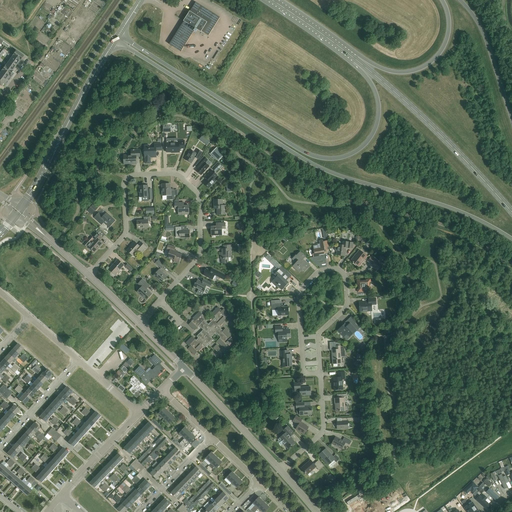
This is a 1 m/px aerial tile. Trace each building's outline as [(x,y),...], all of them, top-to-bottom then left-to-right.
[(99,14),(104,8),(92,0),(88,0),(86,3),(85,3),(82,8),(83,9),(79,15),(84,18),(90,11),(87,8),(89,6),(99,14)] [(193,7),(190,11),(201,17),(206,8),(196,2),(193,7)] [(206,8),(201,17),(190,11),(169,44),(181,52),(194,31),(196,32),(198,30),(201,32),(201,31),(208,36),(220,16),(206,8)] [(236,17),(233,21),(237,24),(239,25),(242,20),(236,17)] [(62,39),(69,43),(73,37),(69,35),(68,37),(65,35),(62,39)] [(60,39),(57,43),(71,51),(74,47),(60,39)] [(13,56),(19,61),(23,56),(16,51),(12,55),(13,56)] [(64,61),(67,55),(61,52),(58,58),(64,61)] [(13,56),(9,61),(15,66),(17,63),(18,63),(19,61),(13,56)] [(5,66),(12,71),(14,68),(15,66),(9,61),(5,66)] [(2,71),(9,76),(8,76),(8,75),(9,76),(12,71),(5,66),(2,70),(2,71)] [(45,71),(52,75),(55,71),(48,67),(45,71)] [(2,71),(0,73),(0,77),(5,81),(7,78),(9,76),(2,71)] [(185,149),(184,141),(177,141),(177,143),(166,143),(166,152),(174,152),(174,153),(179,153),(179,149),(185,149)] [(161,150),(161,144),(154,144),(154,149),(149,149),(149,146),(144,146),(144,158),(145,158),(145,164),(150,164),(150,158),(156,157),(156,151),(161,150)] [(216,148),(213,151),(217,155),(214,158),(218,161),(224,155),(220,152),(216,148)] [(140,157),(139,150),(131,150),(131,155),(123,156),(124,164),(131,164),(136,164),(136,157),(140,157)] [(202,153),(198,150),(196,153),(190,150),(184,160),(191,164),(195,157),(198,159),(202,153)] [(211,163),(207,160),(204,157),(195,166),(198,168),(196,171),(201,176),(209,166),(211,163)] [(217,176),(215,174),(212,171),(205,178),(207,180),(204,183),(209,188),(216,181),(214,179),(217,176)] [(170,191),(170,185),(162,185),(162,195),(166,195),(166,200),(174,200),(174,191),(170,191)] [(140,197),(148,197),(148,200),(152,200),(152,196),(151,189),(148,190),(148,186),(140,186),(140,196),(140,197)] [(223,205),(223,199),(213,200),(213,209),(216,209),(217,215),(226,215),(226,205),(223,205)] [(182,206),(182,203),(174,203),(174,209),(178,209),(178,215),(189,215),(189,206),(182,206)] [(115,221),(106,213),(102,217),(98,213),(94,218),(101,225),(103,222),(109,227),(115,221)] [(150,221),(150,217),(144,217),(144,220),(137,221),(137,229),(148,228),(148,221),(150,221)] [(225,229),(225,223),(215,223),(216,227),(211,227),(211,236),(222,235),(221,229),(225,229)] [(181,231),(180,227),(175,227),(176,235),(179,235),(180,238),(189,237),(189,230),(181,231)] [(104,234),(99,229),(96,232),(97,233),(93,238),(92,237),(88,242),(84,245),(87,248),(88,247),(94,253),(103,243),(99,240),(102,237),(101,237),(104,234)] [(323,242),(323,240),(318,241),(318,244),(320,244),(321,248),(313,249),(314,254),(313,254),(313,257),(319,256),(319,255),(325,254),(324,251),(327,250),(327,247),(328,247),(327,241),(323,242)] [(350,242),(343,241),(343,245),(338,245),(338,247),(337,247),(336,248),(335,248),(335,249),(335,250),(335,251),(336,252),(337,252),(337,255),(344,256),(346,248),(349,248),(350,242)] [(138,245),(134,242),(131,245),(127,251),(132,256),(138,250),(140,253),(146,247),(140,242),(138,245)] [(175,248),(168,245),(167,250),(170,251),(167,258),(171,259),(172,258),(174,259),(173,262),(178,263),(181,255),(174,252),(175,248)] [(232,249),(232,245),(223,246),(223,249),(222,249),(222,253),(220,253),(220,259),(221,259),(221,263),(228,263),(228,258),(231,257),(230,249),(232,249)] [(367,256),(359,250),(356,254),(356,255),(351,261),(353,263),(354,263),(359,267),(365,259),(368,261),(367,261),(373,266),(372,267),(377,271),(382,265),(371,256),(369,259),(367,257),(367,256)] [(305,257),(300,252),(296,257),(295,256),(292,259),(296,263),(293,266),(299,272),(301,269),(304,272),(309,266),(302,259),(305,257)] [(18,285),(38,262),(31,255),(27,259),(25,258),(8,276),(18,285)] [(165,265),(158,259),(155,263),(161,269),(165,265)] [(124,265),(118,260),(109,269),(115,275),(124,265)] [(287,272),(282,267),(281,268),(275,274),(277,276),(272,282),(271,283),(275,287),(276,286),(277,285),(281,290),(288,283),(286,281),(291,275),(287,272)] [(214,275),(224,280),(226,276),(212,268),(210,271),(206,269),(203,275),(212,280),(214,275)] [(167,277),(159,270),(154,276),(161,283),(167,277)] [(259,270),(255,274),(260,279),(264,275),(259,270)] [(55,275),(53,277),(62,285),(64,283),(55,275)] [(149,286),(142,279),(138,284),(142,288),(137,292),(146,300),(151,294),(146,289),(149,286)] [(210,283),(203,279),(202,282),(197,280),(196,283),(195,283),(193,286),(204,292),(206,288),(205,288),(206,286),(208,287),(210,283)] [(371,282),(370,279),(366,280),(366,281),(360,281),(360,280),(357,280),(357,285),(358,285),(359,289),(357,289),(357,292),(364,292),(364,291),(366,291),(366,292),(371,291),(371,288),(369,288),(369,283),(371,282)] [(43,291),(32,304),(55,324),(59,320),(68,329),(90,304),(82,297),(78,302),(76,300),(63,314),(49,302),(51,299),(43,291)] [(376,304),(375,299),(368,299),(368,302),(359,303),(360,312),(372,311),(371,305),(376,304)] [(0,314),(8,321),(14,314),(0,301),(0,314)] [(278,310),(278,316),(277,316),(277,318),(278,319),(282,319),(282,318),(282,316),(289,315),(288,307),(281,308),(280,304),(271,304),(272,310),(278,310)] [(222,311),(218,307),(211,314),(215,317),(208,324),(202,318),(204,316),(199,312),(192,319),(193,320),(188,325),(195,331),(199,326),(203,330),(196,337),(198,338),(196,340),(192,337),(186,343),(189,347),(188,349),(194,355),(197,352),(196,351),(197,350),(198,352),(203,347),(201,346),(203,344),(206,347),(213,340),(211,337),(214,334),(215,333),(220,338),(216,341),(223,348),(227,344),(228,346),(234,340),(230,336),(231,335),(225,329),(223,331),(218,326),(219,326),(220,326),(226,320),(225,318),(229,315),(223,309),(222,311)] [(349,337),(350,338),(362,327),(355,319),(351,323),(347,327),(345,324),(338,331),(344,337),(347,335),(349,337)] [(95,348),(101,353),(120,329),(110,321),(90,345),(94,349),(95,348)] [(282,330),(282,327),(275,327),(276,333),(278,333),(279,343),(287,342),(286,338),(290,338),(289,330),(282,330)] [(57,363),(63,357),(34,332),(28,339),(34,344),(32,345),(41,352),(42,351),(57,363)] [(43,359),(35,351),(26,343),(24,346),(41,361),(43,359)] [(13,349),(18,354),(23,348),(18,344),(13,349)] [(341,363),(341,357),(345,356),(345,350),(344,350),(344,346),(336,347),(336,350),(331,350),(332,357),(333,364),(338,364),(338,366),(343,366),(343,363),(341,363)] [(98,356),(92,352),(94,349),(90,347),(87,351),(92,354),(90,358),(95,360),(98,356)] [(14,359),(18,354),(13,349),(9,354),(14,359)] [(288,355),(288,351),(281,351),(281,359),(283,358),(283,367),(291,366),(291,360),(291,355),(288,355)] [(9,354),(4,359),(9,364),(14,359),(9,354)] [(152,370),(157,375),(158,376),(165,369),(160,364),(162,362),(155,355),(151,358),(151,357),(148,359),(156,367),(152,370)] [(0,364),(5,369),(9,364),(4,359),(0,363),(0,364)] [(353,364),(359,368),(362,363),(357,359),(353,364)] [(5,369),(0,364),(0,373),(8,380),(10,378),(5,374),(3,376),(0,374),(5,369)] [(36,365),(34,368),(47,379),(51,374),(46,369),(44,372),(36,365)] [(150,382),(157,375),(152,370),(151,370),(147,373),(140,366),(135,372),(142,379),(145,377),(150,382)] [(37,379),(42,384),(47,379),(34,368),(32,370),(40,376),(37,379)] [(345,379),(344,372),(338,372),(338,378),(333,378),(334,390),(342,390),(342,379),(345,379)] [(109,401),(112,399),(83,374),(81,377),(78,375),(74,380),(82,386),(80,388),(83,391),(86,389),(101,402),(99,405),(107,412),(113,404),(109,401)] [(141,383),(134,376),(130,379),(131,380),(129,383),(135,388),(131,392),(137,398),(144,390),(139,386),(141,383)] [(42,384),(37,379),(32,384),(38,389),(42,384)] [(300,388),(300,383),(294,383),(294,390),(299,390),(300,396),(311,395),(310,387),(300,388)] [(28,389),(33,394),(38,389),(32,384),(28,389)] [(80,396),(83,393),(75,386),(73,389),(80,396)] [(62,392),(74,403),(77,401),(72,397),(70,399),(67,396),(72,391),(67,387),(62,392)] [(33,394),(28,389),(23,394),(29,399),(33,394)] [(62,392),(57,397),(63,402),(65,399),(73,405),(74,403),(62,392)] [(24,404),(29,399),(23,394),(19,399),(24,404)] [(344,411),(344,412),(348,412),(348,406),(344,406),(344,401),(347,401),(347,394),(341,395),(341,398),(334,399),(335,404),(336,411),(344,411)] [(58,407),(63,402),(57,397),(53,402),(58,407)] [(4,401),(2,404),(6,408),(6,407),(9,410),(14,415),(19,410),(14,405),(11,408),(4,401)] [(54,412),(58,407),(53,402),(49,407),(54,412)] [(304,407),(304,403),(296,403),(296,409),(299,409),(300,415),(312,415),(311,407),(304,407)] [(54,412),(49,407),(44,412),(49,417),(54,412)] [(158,414),(164,419),(170,412),(165,407),(158,414)] [(9,410),(5,415),(10,420),(14,415),(9,410)] [(49,417),(44,412),(39,417),(45,422),(49,417)] [(90,417),(96,422),(100,417),(95,412),(90,417)] [(175,417),(170,412),(164,419),(169,424),(175,417)] [(0,420),(6,425),(10,420),(5,415),(0,420)] [(302,420),(296,416),(293,421),(299,425),(296,429),(304,435),(308,427),(300,422),(302,420)] [(86,422),(91,427),(96,422),(90,417),(86,422)] [(360,421),(360,417),(343,418),(343,422),(337,422),(337,429),(348,428),(347,422),(360,421)] [(87,432),(91,427),(86,422),(81,427),(87,432)] [(145,426),(151,432),(155,427),(149,422),(145,426)] [(34,423),(30,428),(42,439),(45,437),(37,430),(40,428),(34,423)] [(141,430),(147,436),(151,432),(145,426),(141,430)] [(82,437),(87,432),(81,427),(77,432),(82,437)] [(185,438),(191,432),(186,427),(179,433),(185,438)] [(293,434),(287,427),(283,430),(285,433),(279,438),(278,440),(279,441),(277,442),(280,446),(282,445),(283,446),(285,444),(285,445),(288,449),(295,443),(290,437),(293,434)] [(30,428),(25,433),(30,438),(33,435),(41,441),(43,443),(41,445),(43,447),(46,443),(42,439),(30,428)] [(142,441),(147,436),(141,430),(136,435),(142,441)] [(72,437),(77,442),(82,437),(77,432),(72,437)] [(196,437),(191,432),(185,438),(190,443),(196,437)] [(21,438),(26,443),(30,438),(25,433),(21,438)] [(132,439),(138,445),(142,441),(136,435),(132,439)] [(73,447),(77,442),(72,437),(68,442),(73,447)] [(342,441),(335,437),(332,444),(341,449),(345,443),(349,445),(351,441),(344,438),(342,441)] [(21,438),(16,443),(21,448),(26,443),(21,438)] [(128,443),(134,449),(138,445),(132,439),(128,443)] [(196,439),(191,445),(195,448),(200,443),(196,439)] [(147,445),(150,448),(152,450),(155,446),(153,444),(153,445),(150,442),(147,445)] [(17,453),(21,448),(16,443),(12,448),(17,453)] [(130,454),(134,449),(128,443),(124,448),(130,454)] [(172,451),(178,457),(182,453),(176,447),(172,451)] [(17,453),(12,448),(7,453),(12,458),(17,453)] [(63,448),(58,453),(63,458),(68,453),(63,448)] [(333,457),(325,449),(319,454),(328,465),(330,467),(331,467),(336,464),(336,463),(339,459),(335,455),(333,457)] [(173,461),(178,457),(172,451),(167,456),(173,461)] [(211,463),(217,457),(212,452),(206,458),(211,463)] [(54,458),(59,463),(63,458),(58,453),(54,458)] [(114,458),(119,463),(124,458),(118,453),(114,458)] [(169,466),(173,461),(167,456),(163,460),(169,466)] [(222,462),(217,457),(211,463),(216,468),(222,462)] [(54,468),(59,463),(54,458),(49,463),(54,468)] [(109,463),(114,468),(119,463),(114,458),(109,463)] [(169,466),(163,460),(159,464),(165,470),(169,466)] [(314,464),(310,460),(301,468),(307,475),(316,467),(318,470),(323,466),(318,461),(314,464)] [(45,468),(50,473),(54,468),(49,463),(45,468)] [(104,468),(109,473),(114,468),(109,463),(104,468)] [(155,469),(161,474),(165,470),(159,464),(155,469)] [(196,466),(192,471),(198,476),(203,472),(196,466)] [(6,478),(11,472),(6,468),(1,473),(6,478)] [(40,473),(45,478),(50,473),(45,468),(40,473)] [(100,473),(105,478),(109,473),(104,468),(100,473)] [(157,479),(161,474),(155,469),(151,473),(157,479)] [(198,476),(192,471),(188,475),(194,481),(198,476)] [(226,478),(231,483),(237,476),(232,471),(226,478)] [(11,482),(16,477),(11,472),(6,478),(11,482)] [(41,483),(45,478),(40,473),(36,478),(41,483)] [(95,478),(100,483),(105,478),(100,473),(95,478)] [(188,475),(184,479),(190,485),(194,481),(188,475)] [(509,489),(502,475),(498,477),(505,491),(509,489)] [(243,481),(237,476),(231,483),(237,488),(243,481)] [(21,481),(16,477),(11,482),(16,487),(21,481)] [(95,488),(100,483),(95,478),(90,483),(95,488)] [(190,485),(184,479),(180,484),(186,489),(190,485)] [(146,480),(141,485),(146,490),(151,485),(146,480)] [(16,487),(22,491),(26,486),(21,481),(16,487)] [(121,484),(129,491),(131,489),(127,485),(124,482),(121,484)] [(129,491),(121,484),(119,487),(122,490),(127,494),(129,491)] [(176,488),(182,494),(186,489),(180,484),(176,488)] [(136,489),(141,494),(146,490),(141,485),(139,487),(137,485),(134,488),(136,489)] [(31,490),(26,486),(22,491),(27,496),(31,490)] [(176,488),(171,492),(179,500),(183,496),(181,494),(182,494),(176,488)] [(132,494),(137,499),(141,494),(136,489),(132,494)] [(488,489),(484,493),(493,501),(497,497),(488,489)] [(229,497),(223,492),(221,494),(219,496),(225,502),(229,497)] [(105,511),(86,493),(80,499),(92,511),(105,511)] [(137,499),(132,494),(127,499),(132,504),(137,499)] [(359,494),(347,502),(349,505),(361,498),(359,494)] [(102,496),(98,500),(100,503),(102,501),(104,503),(103,504),(105,507),(109,504),(102,496)] [(219,496),(215,500),(221,506),(225,502),(219,496)] [(480,496),(477,500),(487,510),(491,506),(480,496)] [(122,504),(120,501),(115,497),(113,499),(120,506),(118,509),(120,511),(124,511),(127,509),(122,504)] [(253,503),(258,508),(264,502),(259,497),(253,503)] [(165,498),(161,503),(166,508),(170,503),(165,498)] [(132,504),(127,499),(122,504),(127,509),(132,504)] [(216,510),(221,506),(215,500),(213,503),(210,500),(208,502),(210,505),(211,505),(216,510)] [(264,511),(270,507),(264,502),(258,508),(262,511),(264,511)] [(161,503),(156,508),(160,511),(161,511),(166,508),(161,503)] [(478,511),(473,503),(465,508),(467,511),(478,511)]
